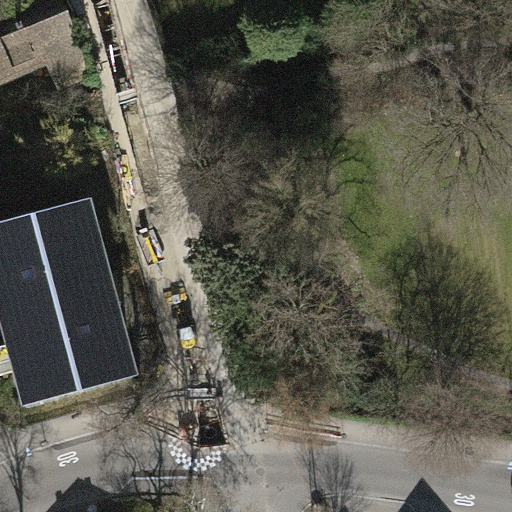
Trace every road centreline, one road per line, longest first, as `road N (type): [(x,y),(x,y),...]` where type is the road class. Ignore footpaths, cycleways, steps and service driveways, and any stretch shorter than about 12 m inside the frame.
road 1 (residential): [(83,0),(194,379)]
road 2 (residential): [(511,495),(227,463)]
road 3 (residential): [(227,463),(142,456),(0,492)]
